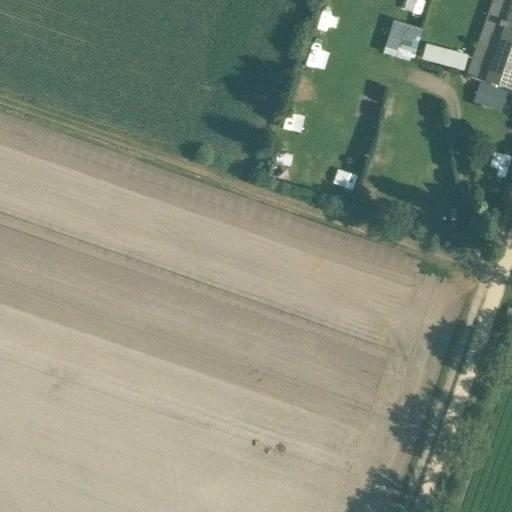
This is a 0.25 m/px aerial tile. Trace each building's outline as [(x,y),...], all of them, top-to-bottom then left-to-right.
[(511,0),(493,0),(492,5),(468,74),(511,88),(511,0)] [(411,61),(422,28),(393,19),(382,52),(411,61)] [(372,26),(368,38),(383,43),(386,30),(372,26)] [(463,69),(467,56),(425,44),(421,58),(463,69)] [(506,92),(478,83),(472,101),(500,110),(506,92)] [(361,96),(359,118),(377,119),(379,98),(361,96)] [(511,131),(511,115),(508,114),(503,129),(511,131)] [(390,167),(396,151),(378,144),(372,161),(390,167)] [(509,174),(511,159),(493,156),(491,171),(509,174)] [(365,177),(360,194),(380,200),(385,183),(365,177)]
